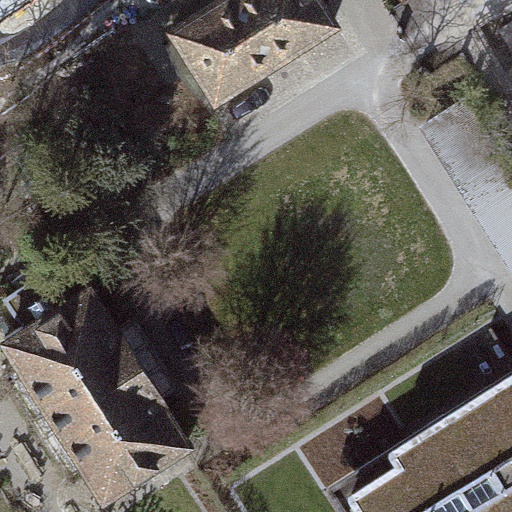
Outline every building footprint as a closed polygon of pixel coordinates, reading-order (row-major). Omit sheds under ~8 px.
[(0,0),(0,8),(13,0),(0,0)] [(321,0),(199,0),(162,22),(208,99),(336,24),(321,0)] [(511,176),(501,150),(467,164),(511,267),(511,176)] [(97,291),(1,351),(100,511),(110,511),(200,457),(97,291)] [(511,511),(511,364),(318,486),(334,511),(511,511)]
